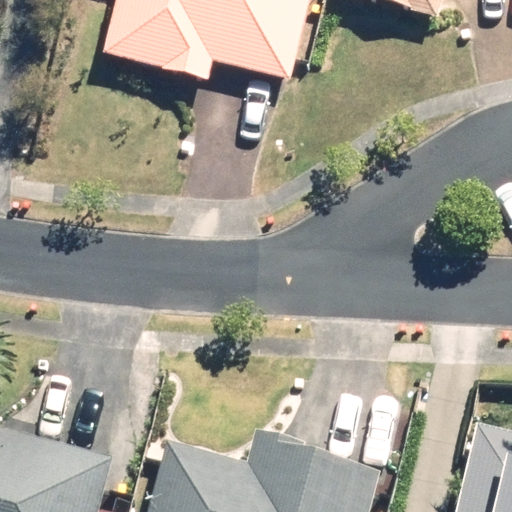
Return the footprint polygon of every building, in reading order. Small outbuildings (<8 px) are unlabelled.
[(318,0),(130,0),(117,58),(218,81),(221,67),(299,85),(318,0)] [(371,0),(447,18),(451,0),(371,0)] [(101,511),(115,460),(0,430),(0,511),(101,511)] [(511,511),(511,437),(487,432),(470,511),(511,511)] [(374,511),(383,478),(259,448),(254,467),(176,448),(160,511),(374,511)]
